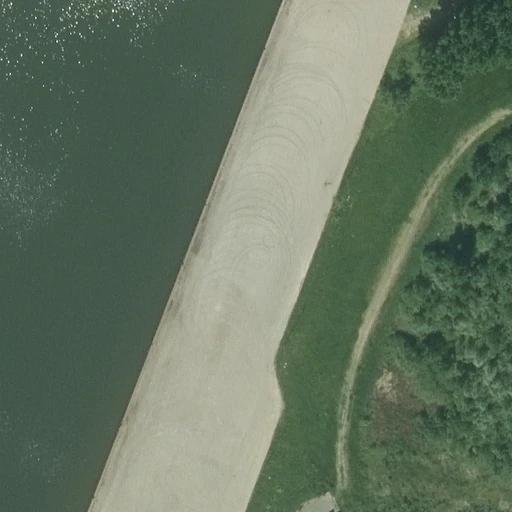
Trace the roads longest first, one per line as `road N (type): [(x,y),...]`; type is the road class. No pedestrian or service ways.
road 1 (unclassified): [(230,511),(270,414),(238,309),(354,0)]
road 2 (track): [(511,113),(493,119),(430,185),(370,312),(354,353),(342,487),(332,503)]
